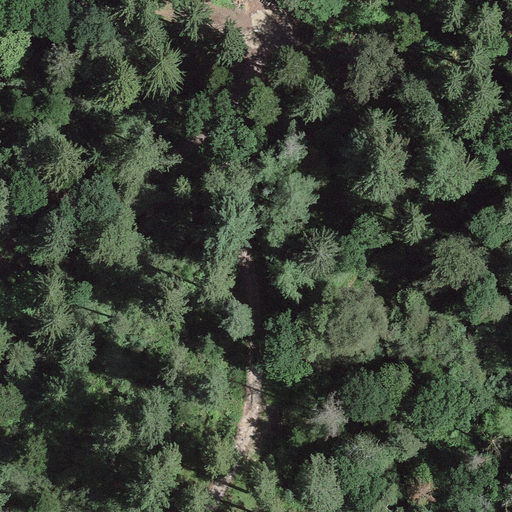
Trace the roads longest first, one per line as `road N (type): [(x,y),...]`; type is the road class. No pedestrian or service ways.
road 1 (track): [(302,0),(268,129),(285,296),(263,439),(229,511)]
road 2 (track): [(297,0),(110,187),(0,324)]
